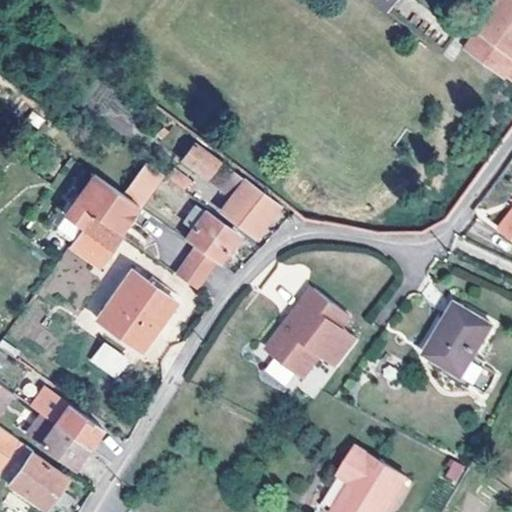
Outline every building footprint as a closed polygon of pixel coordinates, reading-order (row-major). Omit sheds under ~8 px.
[(511,0),(501,0),(482,26),(484,27),(472,44),(510,72),(511,69),(511,0)] [(167,131),(161,127),(156,135),(161,139),(167,131)] [(176,170),(184,159),(196,142),(187,135),(173,151),(180,156),(172,166),(176,170)] [(279,204),(196,142),(184,159),(208,178),(214,171),(237,190),(224,207),(222,211),(255,236),(279,204)] [(122,192),(140,205),(163,174),(146,161),(122,192)] [(222,211),(224,207),(176,170),(172,166),(164,175),(218,215),(222,211)] [(94,214),(124,235),(144,208),(140,205),(122,192),(97,175),(78,202),(94,214)] [(68,215),(84,227),(94,214),(78,202),(68,215)] [(205,210),(201,214),(191,229),(184,237),(195,245),(215,259),(218,261),(237,234),(205,210)] [(186,225),(191,229),(201,214),(196,210),(186,225)] [(103,264),(124,235),(94,214),(84,227),(73,243),(103,264)] [(511,219),(502,233),(511,239),(511,219)] [(195,287),(215,259),(195,245),(175,272),(195,287)] [(177,298),(132,269),(98,316),(144,348),(177,298)] [(266,354),(281,365),(290,363),(292,372),(303,381),(320,358),(338,369),(357,341),(340,329),(348,318),(310,291),(292,317),(296,320),(291,327),(284,328),(266,354)] [(462,379),(474,361),(495,328),(458,304),(425,354),(443,366),(462,379)] [(292,317),(284,328),(291,327),(296,320),(292,317)] [(129,360),(109,345),(98,360),(119,375),(129,360)] [(462,379),(443,366),(438,373),(467,392),(483,368),(474,361),(462,379)] [(281,365),(292,372),(290,363),(281,365)] [(0,412),(1,413),(15,393),(0,382),(0,412)] [(44,414),(90,447),(105,426),(47,386),(32,406),(44,414)] [(76,466),(90,447),(44,414),(30,433),(76,466)] [(0,470),(2,472),(23,439),(0,423),(0,470)] [(363,445),(356,456),(368,463),(374,452),(363,445)] [(368,463),(356,456),(322,511),(321,511),(389,511),(412,476),(374,452),(368,463)] [(72,479),(36,454),(15,484),(50,509),(58,498),(72,508),(78,499),(64,489),(72,479)]
